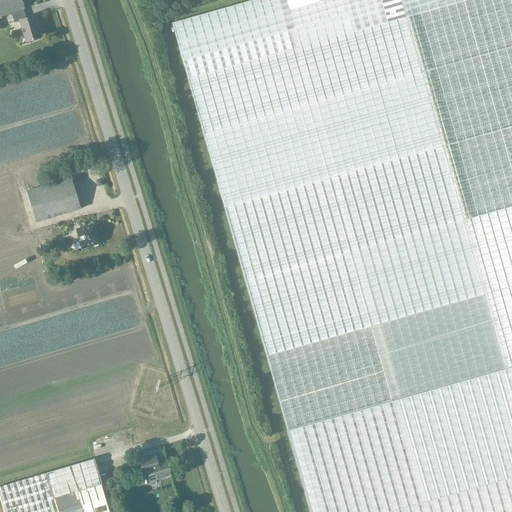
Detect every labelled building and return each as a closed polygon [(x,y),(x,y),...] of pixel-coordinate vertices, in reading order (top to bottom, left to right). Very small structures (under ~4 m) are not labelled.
[(0,0),(0,15),(11,12),(23,9),(24,8),(21,0),(0,0)] [(511,0),(251,0),(172,23),(193,96),(287,430),(504,368),(511,366),(511,0)] [(26,18),(23,9),(11,12),(14,22),(19,21),(26,42),(41,37),(37,24),(39,24),(36,15),(26,18)] [(37,222),(80,209),(71,178),(27,191),(37,222)] [(82,248),(99,243),(93,224),(76,229),(82,248)] [(511,511),(511,366),(504,368),(287,430),(310,511),(511,511)] [(142,431),(136,434),(140,443),(146,441),(142,431)] [(143,473),(147,471),(150,481),(171,474),(166,461),(158,464),(155,456),(140,461),(143,473)] [(94,459),(47,472),(54,498),(101,484),(102,485),(108,483),(105,473),(99,475),(96,466),(94,459)] [(54,498),(47,472),(0,485),(0,499),(3,511),(58,511),(54,498)] [(101,484),(54,498),(58,511),(103,511),(109,510),(101,484)]
